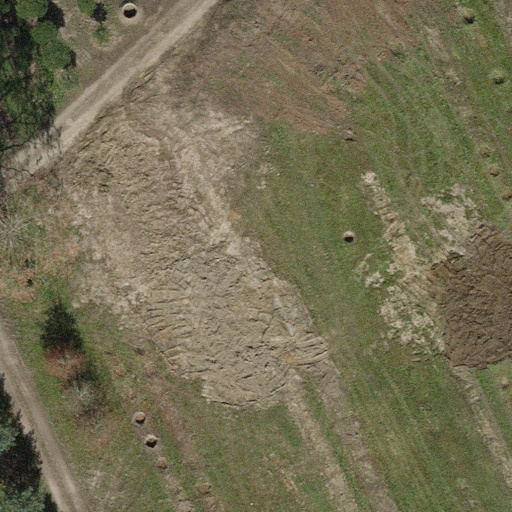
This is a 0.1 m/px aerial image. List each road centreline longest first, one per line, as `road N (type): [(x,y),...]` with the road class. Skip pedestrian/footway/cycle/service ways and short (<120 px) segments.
road 1 (track): [(203,0),(0,192)]
road 2 (track): [(0,351),(76,511)]
